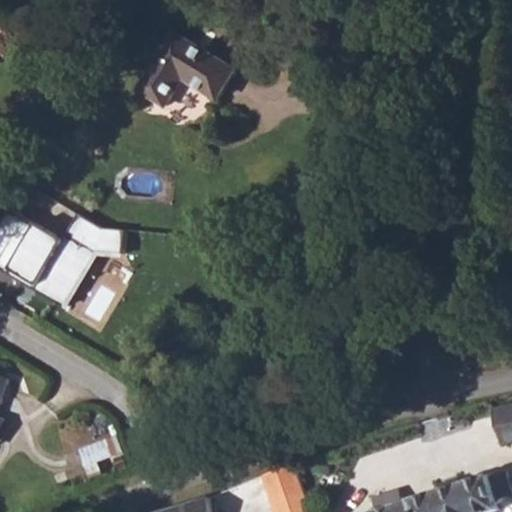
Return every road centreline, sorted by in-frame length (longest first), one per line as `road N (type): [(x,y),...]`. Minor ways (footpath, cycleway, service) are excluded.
road 1 (residential): [(415,407),(476,0)]
road 2 (residential): [(182,485),(134,413),(0,327)]
road 3 (residential): [(182,485),(415,407)]
